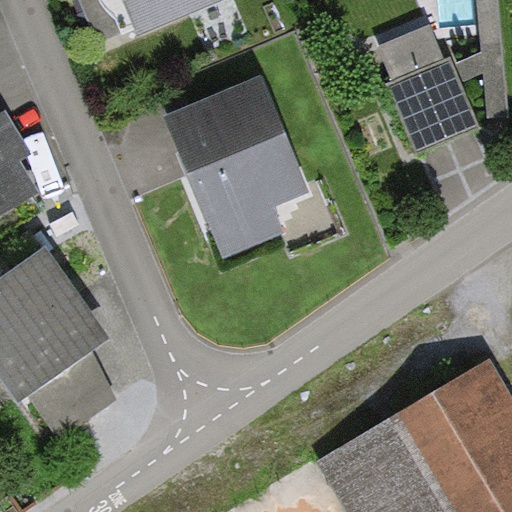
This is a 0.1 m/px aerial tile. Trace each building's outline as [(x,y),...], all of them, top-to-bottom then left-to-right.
[(107,0),(125,42),(224,0),(107,0)] [(472,59),(475,116),(511,114),(511,103),(506,0),(477,0),(481,59),(472,59)] [(478,127),(435,25),(377,48),(420,151),(478,127)] [(259,82),(175,116),(219,225),(304,190),(259,82)] [(0,203),(32,185),(0,130),(0,203)] [(42,258),(0,288),(0,367),(22,398),(30,392),(61,436),(109,402),(76,356),(100,338),(42,258)] [(511,511),(511,382),(495,354),(322,459),(354,511),(511,511)]
